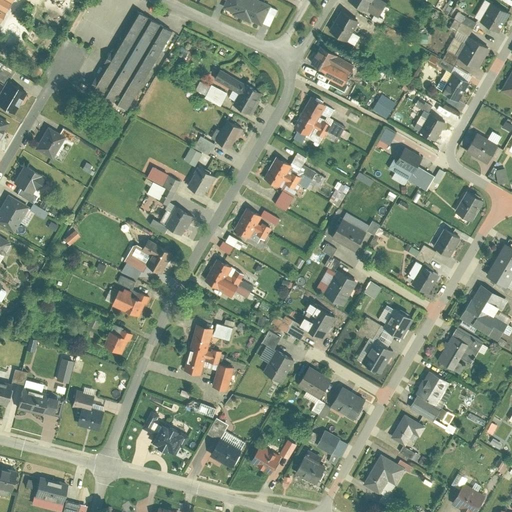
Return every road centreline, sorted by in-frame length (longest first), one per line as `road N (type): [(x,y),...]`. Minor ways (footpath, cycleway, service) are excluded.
road 1 (residential): [(292,61),(289,96),(152,340),(105,466)]
road 2 (residential): [(502,197),(447,155),(511,43)]
road 3 (residential): [(105,466),(291,511)]
road 4 (residential): [(0,150),(88,4)]
road 5 (residential): [(317,511),(379,391)]
road 6 (residential): [(434,310),(502,197)]
road 7 (residential): [(277,51),(163,0)]
